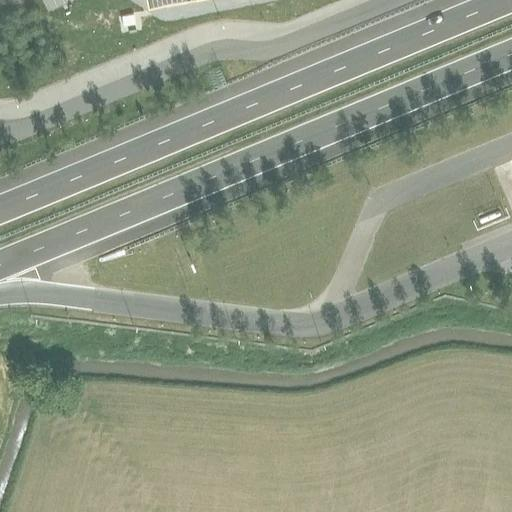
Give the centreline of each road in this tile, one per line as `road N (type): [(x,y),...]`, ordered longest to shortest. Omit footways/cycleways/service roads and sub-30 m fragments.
road 1 (motorway): [(0,266),(511,57)]
road 2 (motorway): [(510,0),(0,209)]
road 3 (motorway): [(0,287),(301,326),(492,250),(511,259)]
